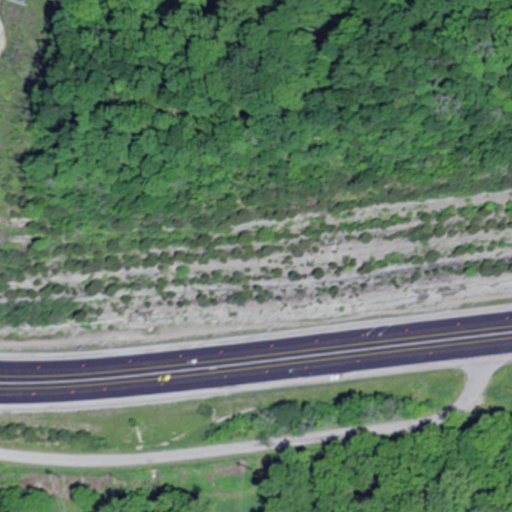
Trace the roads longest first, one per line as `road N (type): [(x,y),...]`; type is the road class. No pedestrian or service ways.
road 1 (residential): [(0,449),(114,457),(411,423),(467,402),(493,351)]
road 2 (trunk): [(511,314),(180,354),(0,365)]
road 3 (trunk): [(0,399),(131,392),(511,348)]
